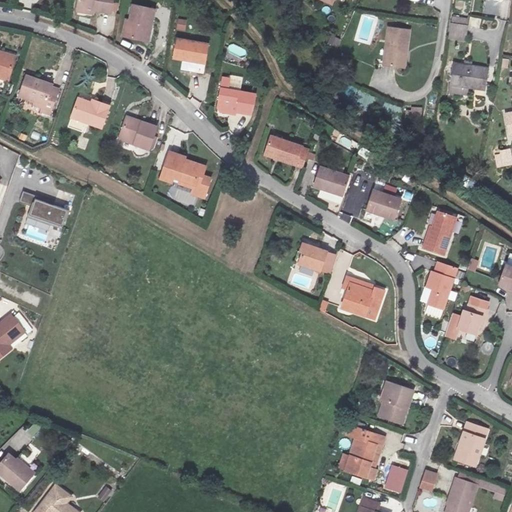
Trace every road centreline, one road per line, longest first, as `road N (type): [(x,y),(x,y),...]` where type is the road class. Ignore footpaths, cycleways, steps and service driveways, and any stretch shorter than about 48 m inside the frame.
road 1 (residential): [(511,413),(415,352),(404,270),(385,249),(247,168),(128,67),(44,27),(0,17)]
road 2 (track): [(423,361),(382,348),(0,139)]
